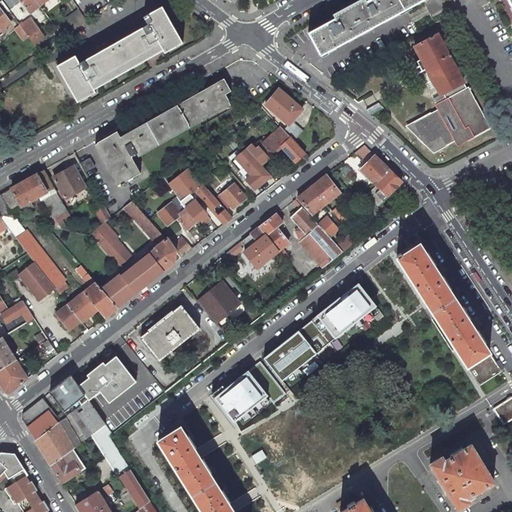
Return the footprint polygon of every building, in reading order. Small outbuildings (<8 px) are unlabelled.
[(15,4),(12,0),(1,0),(9,11),(15,6),(15,4)] [(20,0),(30,13),(39,5),(37,2),(35,0),(20,0)] [(308,33),(321,55),(405,10),(399,0),(368,0),(366,1),(365,0),(359,0),(333,14),(335,18),(308,33)] [(511,0),(399,0),(405,10),(423,0),(507,0),(511,8),(511,0)] [(75,56),(58,66),(78,102),(95,92),(94,89),(163,50),(165,53),(182,43),(162,7),(144,17),(149,24),(80,63),(75,56)] [(0,30),(10,23),(0,9),(0,30)] [(66,18),(73,28),(86,19),(78,9),(66,18)] [(31,18),(20,26),(21,26),(29,38),(35,46),(46,38),(31,18)] [(29,38),(21,26),(16,30),(24,42),(29,38)] [(437,33),(414,46),(426,68),(420,70),(424,76),(426,75),(429,74),(440,95),(443,94),(464,83),(437,33)] [(231,91),(224,78),(117,138),(114,133),(97,142),(98,143),(97,143),(120,184),(121,186),(125,184),(123,180),(137,172),(126,153),(129,152),(131,156),(230,101),(225,94),(231,91)] [(466,87),(464,83),(443,94),(446,99),(437,103),(438,105),(441,102),(445,100),(450,109),(444,113),(441,108),(440,108),(417,120),(413,123),(419,135),(416,137),(425,145),(440,137),(445,145),(457,139),(458,139),(455,133),(462,130),(467,140),(491,128),(469,87),(468,86),(466,87)] [(289,124),(289,125),(292,122),(302,109),(279,89),(265,104),(289,124)] [(441,108),(444,113),(450,109),(445,100),(441,102),(438,105),(440,108),(441,108)] [(302,130),(292,122),(289,125),(289,124),(284,130),(293,141),(302,130)] [(416,137),(419,135),(413,123),(406,126),(416,137)] [(293,141),(284,130),(281,127),(280,128),(266,140),(258,147),(268,158),(276,151),(281,147),(296,162),(305,154),(293,141)] [(458,139),(457,139),(459,143),(467,140),(462,130),(455,133),(458,139)] [(440,137),(425,145),(433,152),(445,145),(440,137)] [(370,150),(365,145),(357,151),(363,156),(370,150)] [(251,153),(256,159),(259,162),(261,165),(265,161),(268,158),(258,147),(251,153)] [(236,158),(252,175),(250,177),(246,180),(254,189),(271,175),(263,167),(261,165),(259,162),(256,159),(251,153),(249,151),(247,149),(236,158)] [(390,169),(375,155),(361,169),(376,183),(390,169)] [(90,158),(81,163),(86,171),(95,166),(90,158)] [(236,158),(234,159),(250,177),(252,175),(236,158)] [(190,194),(195,191),(203,185),(183,161),(163,177),(181,201),(190,194)] [(85,187),(73,166),(54,177),(65,198),(85,187)] [(402,181),(390,169),(376,183),(388,195),(402,181)] [(44,199),(57,192),(44,170),(0,194),(0,215),(14,218),(11,212),(22,206),(39,197),(41,200),(44,199)] [(342,191),(327,175),(310,188),(326,204),(342,191)] [(220,194),(231,206),(233,209),(247,198),(233,183),(220,194)] [(202,198),(223,224),(232,217),(226,210),(215,198),(203,185),(195,191),(201,198),(202,198)] [(326,204),(310,188),(298,197),(313,214),(326,204)] [(54,216),(66,208),(57,192),(44,199),(53,214),(49,216),(52,221),(55,218),(54,216)] [(190,194),(181,201),(186,209),(197,222),(206,214),(190,194)] [(226,210),(231,206),(220,194),(215,198),(226,210)] [(125,207),(159,245),(166,239),(166,238),(132,201),(125,207)] [(188,230),(197,222),(186,209),(181,201),(175,206),(172,202),(157,213),(167,225),(177,217),(188,230)] [(96,210),(103,224),(104,223),(111,218),(104,204),(96,210)] [(350,218),(338,205),(332,211),(344,224),(350,218)] [(314,220),(302,207),(291,217),(307,235),(301,241),(324,268),(344,252),(330,237),(318,224),(314,220)] [(283,223),(277,214),(260,227),(279,251),(290,242),(278,227),(283,223)] [(25,231),(16,219),(14,218),(0,215),(0,217),(1,219),(16,238),(28,253),(34,261),(56,289),(61,296),(70,289),(65,281),(66,280),(26,230),(25,231)] [(338,229),(327,216),(322,221),(318,217),(314,220),(318,224),(330,237),(338,229)] [(126,263),(130,268),(134,266),(129,260),(132,257),(116,240),(118,238),(104,223),(103,224),(96,229),(106,239),(126,263)] [(279,251),(260,227),(249,236),(255,244),(254,245),(266,261),(279,251)] [(359,240),(353,233),(347,238),(353,245),(359,240)] [(171,234),(166,238),(166,239),(167,238),(176,250),(181,257),(192,248),(183,238),(178,243),(171,234)] [(145,285),(174,263),(181,257),(176,250),(167,238),(166,239),(159,245),(155,248),(155,249),(134,266),(130,268),(122,275),(121,273),(102,289),(118,307),(136,292),(145,285)] [(121,267),(126,263),(106,239),(101,244),(121,267)] [(490,352),(420,243),(416,246),(415,244),(412,246),(413,248),(402,255),(401,253),(397,255),(398,257),(467,366),(490,352)] [(242,249),(238,244),(226,253),(230,258),(242,249)] [(19,273),(40,301),(56,289),(34,261),(19,273)] [(91,287),(84,292),(98,309),(104,317),(118,307),(102,289),(99,286),(91,277),(80,265),(76,268),(91,287)] [(96,272),(91,277),(99,286),(104,281),(96,272)] [(334,337),(341,331),(342,333),(361,317),(360,316),(364,312),(368,309),(369,311),(375,306),(357,284),(335,301),(338,305),(329,307),(296,333),(297,335),(293,339),(285,342),(264,358),(282,381),(292,373),(298,368),(316,354),(315,352),(321,347),(322,348),(335,338),(334,337)] [(235,308),(218,286),(198,301),(216,323),(235,308)] [(84,292),(68,304),(81,320),(82,322),(98,309),(84,292)] [(23,313),(29,310),(22,301),(2,313),(7,322),(23,313)] [(69,329),(81,320),(68,304),(56,314),(69,329)] [(200,328),(181,305),(141,337),(159,360),(200,328)] [(23,313),(28,321),(34,318),(29,310),(23,313)] [(368,321),(363,315),(361,317),(357,320),(362,326),(368,321)] [(293,339),(297,335),(296,333),(285,342),(293,339)] [(0,369),(16,359),(2,337),(0,338),(0,369)] [(49,352),(54,348),(48,339),(43,343),(49,352)] [(37,347),(22,356),(26,362),(41,353),(37,347)] [(502,371),(490,352),(467,366),(480,385),(502,371)] [(119,356),(105,366),(103,363),(87,376),(86,376),(89,380),(80,387),(88,399),(90,401),(99,394),(101,392),(109,402),(136,379),(119,356)] [(27,378),(16,359),(0,369),(0,383),(5,391),(10,392),(27,378)] [(286,394),(260,362),(214,398),(234,423),(267,396),(273,404),(286,394)] [(302,373),(298,368),(292,373),(296,379),(302,373)] [(80,387),(71,375),(50,392),(63,409),(56,415),(43,398),(23,413),(22,418),(36,440),(88,399),(80,387)] [(511,419),(511,396),(494,409),(504,425),(511,419)] [(73,447),(91,433),(105,422),(90,401),(88,399),(36,440),(51,464),(73,447)] [(113,434),(105,422),(91,433),(118,477),(121,475),(131,469),(110,436),(113,434)] [(235,511),(182,426),(158,440),(203,511),(235,511)] [(477,454),(471,444),(445,460),(442,456),(430,463),(458,510),(470,502),(468,498),(494,482),(488,471),(484,474),(473,457),(477,454)] [(86,467),(73,447),(51,464),(62,482),(86,467)] [(2,451),(1,452),(0,453),(0,461),(7,468),(4,471),(6,474),(8,478),(12,476),(17,481),(28,475),(14,453),(13,451),(11,450),(10,450),(7,449),(5,450),(3,450),(2,451)] [(257,464),(266,458),(262,451),(253,457),(257,464)] [(150,501),(131,469),(121,475),(141,508),(150,501)] [(12,484),(5,489),(11,498),(14,504),(37,490),(28,475),(17,481),(12,484)] [(100,488),(93,477),(68,492),(76,504),(100,488)] [(113,491),(108,483),(100,488),(104,496),(113,491)] [(114,511),(104,496),(100,488),(76,504),(80,511),(114,511)] [(362,497),(358,491),(337,504),(340,508),(342,511),(363,498),(362,497)] [(341,511),(372,511),(363,498),(342,511),(341,511)] [(44,500),(25,511),(47,511),(46,509),(48,508),(44,500)] [(157,511),(150,501),(141,508),(135,511),(157,511)]
